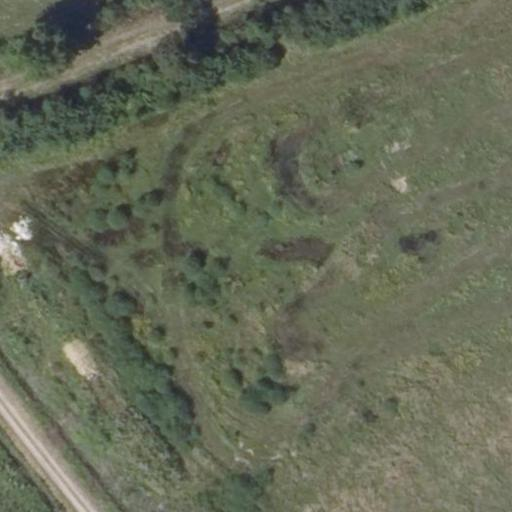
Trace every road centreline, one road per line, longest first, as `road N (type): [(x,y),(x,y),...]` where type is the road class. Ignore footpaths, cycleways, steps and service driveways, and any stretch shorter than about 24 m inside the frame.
road 1 (track): [(0,108),(256,0)]
road 2 (track): [(0,353),(109,511)]
